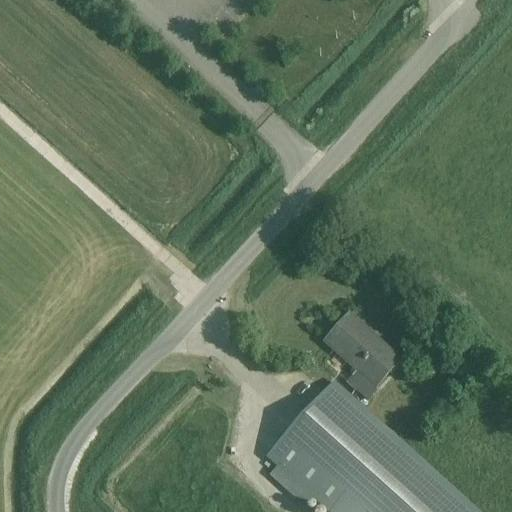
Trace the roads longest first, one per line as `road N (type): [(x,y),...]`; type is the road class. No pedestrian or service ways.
road 1 (unclassified): [(57,511),(58,477),(75,437),(472,0)]
road 2 (track): [(204,294),(0,112)]
